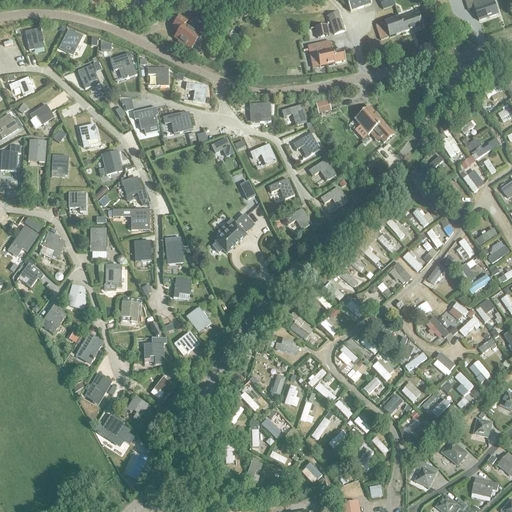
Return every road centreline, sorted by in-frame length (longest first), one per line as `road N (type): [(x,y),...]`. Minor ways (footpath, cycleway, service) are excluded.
road 1 (unclassified): [(129,511),(184,417),(274,292),(369,205),(451,92),(460,76),(457,56)]
road 2 (unclassified): [(0,17),(49,15),(109,28),(253,91),(324,86),(457,56)]
